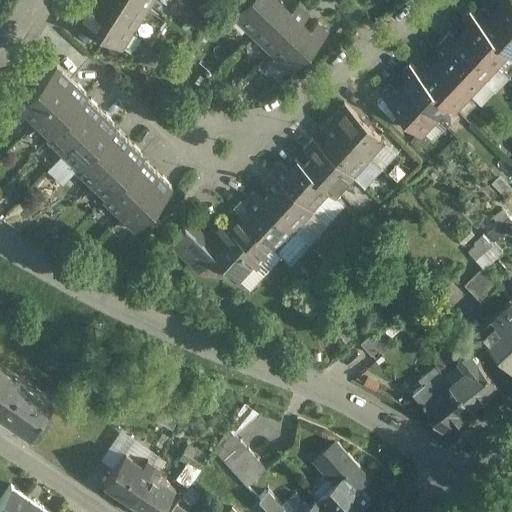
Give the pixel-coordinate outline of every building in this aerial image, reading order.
[(132,30),(94,5),(94,4),(87,0),(84,0),(74,17),(121,48),(132,30)] [(147,8),(134,0),(97,0),(94,4),(94,5),(132,30),(147,8)] [(250,0),(231,21),(251,39),(282,6),(275,0),(250,0)] [(511,0),(498,0),(510,11),(496,25),(482,11),(475,18),(475,19),(510,52),(511,54),(511,0)] [(282,6),(251,39),(270,57),(301,24),(309,17),(298,6),(291,14),(282,6)] [(510,52),(475,19),(475,18),(470,13),(462,21),(477,34),(463,49),(449,35),(442,42),(483,81),(510,52)] [(301,24),(270,57),(290,75),(328,34),(317,24),(310,32),(301,24)] [(483,81),(442,42),(435,50),(449,64),(436,78),(421,64),(415,71),(414,72),(449,104),(449,105),(455,110),(483,81)] [(55,63),(17,104),(33,118),(71,78),(55,63)] [(449,104),(414,72),(415,71),(409,66),(402,73),(416,87),(403,101),(388,88),(381,96),(422,134),(449,105),(449,104)] [(71,78),(33,118),(48,132),(84,94),(86,92),(71,78)] [(84,94),(48,132),(46,135),(61,149),(99,108),(84,94)] [(385,143),(344,105),(330,121),(371,159),(385,143)] [(99,108),(61,149),(76,163),(112,125),(114,123),(99,108)] [(371,159),(330,121),(320,131),(328,138),(320,146),(319,147),(353,178),(371,159)] [(112,125),(76,163),(74,166),(89,180),(127,139),(112,125)] [(127,139),(89,180),(104,194),(140,156),(143,153),(127,139)] [(353,178),(319,147),(320,146),(312,139),(302,150),(310,157),(302,165),(301,166),(329,192),(334,198),(353,178)] [(140,156),(104,194),(102,197),(117,211),(155,170),(140,156)] [(329,192),(301,166),(302,165),(296,160),(288,169),(280,162),(270,172),(311,211),(329,192)] [(155,170),(117,211),(133,226),(171,185),(155,170)] [(311,211),(270,172),(261,183),(268,190),(261,198),(294,229),(311,211)] [(294,229),(261,198),(253,191),(243,202),(250,209),(242,217),(270,243),(276,249),(294,229)] [(239,214),(231,223),(234,225),(229,229),(220,220),(205,236),(189,221),(170,242),(198,268),(212,252),(220,260),(221,267),(228,267),(239,277),(270,243),(242,217),(239,214)] [(511,216),(509,214),(488,232),(495,239),(511,224),(511,216)] [(477,243),(469,250),(475,256),(482,249),(477,243)] [(482,266),(465,283),(483,300),(498,283),(482,266)] [(511,296),(505,289),(504,291),(511,299),(511,300),(482,328),(511,360),(511,296)] [(382,323),(361,342),(372,354),(393,336),(382,323)] [(500,385),(471,347),(453,360),(443,369),(453,382),(473,407),(500,385)] [(453,360),(443,348),(432,356),(442,369),(443,369),(453,360)] [(0,411),(29,431),(52,398),(0,363),(0,411)] [(453,382),(436,395),(426,382),(415,391),(445,430),(473,407),(453,382)] [(213,418),(204,435),(213,440),(222,422),(213,418)] [(266,468),(228,427),(213,448),(247,485),(266,468)] [(336,440),(314,461),(335,484),(346,474),(349,478),(361,467),(336,440)] [(205,454),(187,444),(178,460),(196,470),(205,454)] [(124,453),(104,483),(129,500),(154,462),(146,458),(142,464),(124,453)] [(154,462),(129,500),(146,511),(156,511),(174,485),(157,474),(161,467),(154,462)] [(291,472),(285,466),(279,471),(285,477),(291,472)] [(335,484),(318,498),(330,511),(355,511),(369,500),(349,478),(346,474),(335,484)] [(15,511),(26,496),(10,485),(0,500),(0,511),(15,511)] [(276,511),(281,507),(267,493),(259,500),(270,511),(276,511)] [(26,496),(15,511),(37,511),(41,506),(26,496)] [(330,511),(318,498),(318,499),(303,511),(297,511),(296,510),(293,511),(330,511)]
